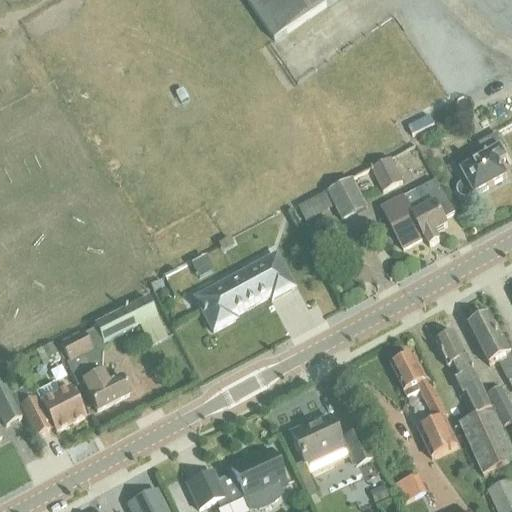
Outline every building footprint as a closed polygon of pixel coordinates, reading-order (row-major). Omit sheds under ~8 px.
[(245,0),(275,43),(337,0),(245,0)] [(457,191),(457,192),(457,193),(458,194),(458,196),(459,197),(460,197),(461,198),(462,199),(463,199),(464,200),(465,200),(467,199),(468,199),(469,199),(472,197),(474,196),(475,197),(478,195),(478,196),(479,196),(484,193),(488,191),(488,190),(498,185),(506,180),(499,165),(503,163),(506,161),(503,155),(501,151),(503,150),(505,149),(501,142),(498,136),(490,140),(479,146),(483,153),(486,158),(482,161),(477,163),(478,165),(469,170),(462,174),(464,178),(466,182),(462,184),(460,185),(459,186),(458,187),(458,189),(457,190),(457,191)] [(383,194),(402,184),(391,161),(371,171),(383,194)] [(343,222),(367,210),(352,182),(328,194),(335,208),(343,222)] [(437,236),(449,230),(444,221),(455,216),(438,183),(383,211),(405,252),(427,241),(431,249),(441,244),(437,236)] [(271,303),(294,291),(275,257),(194,301),(213,335),(235,322),(233,319),(269,299),(271,303)] [(124,312),(122,313),(93,328),(95,332),(84,338),(81,333),(57,345),(68,365),(66,366),(77,389),(82,386),(97,414),(129,398),(120,380),(106,387),(100,374),(102,346),(137,328),(149,352),(168,342),(147,301),(126,311),(125,310),(123,311),(124,312)] [(511,389),(511,357),(511,356),(505,342),(502,344),(488,317),(469,328),(490,369),(499,364),(511,389)] [(484,479),(511,465),(511,453),(492,411),(491,411),(474,376),(475,375),(468,360),(466,361),(455,336),(436,345),(449,371),(455,368),(460,380),(456,382),(464,399),(467,397),(477,418),(460,426),(484,479)] [(51,351),(41,356),(47,369),(58,363),(51,351)] [(432,461),(457,449),(443,421),(447,419),(428,382),(425,384),(412,358),(391,369),(407,401),(420,395),(435,424),(419,432),(432,461)] [(0,384),(0,418),(5,429),(21,421),(1,383),(0,384)] [(54,384),(35,394),(41,405),(56,435),(84,421),(68,391),(60,395),(54,384)] [(506,429),(511,425),(511,410),(501,390),(489,396),(506,429)] [(23,391),(12,397),(19,410),(34,439),(50,431),(34,401),(30,404),(23,391)] [(306,428),(290,435),(303,464),(294,468),(308,499),(318,494),(309,476),(347,459),(342,448),(329,419),(307,429),(306,428)] [(356,469),(370,462),(358,435),(343,441),(356,469)] [(212,474),(186,486),(198,511),(201,511),(217,505),(219,510),(243,499),(248,511),(268,511),(271,511),(274,509),(277,507),(279,505),(281,502),(277,492),(287,487),(271,452),(230,471),(232,477),(216,484),(212,474)] [(418,476),(394,488),(403,507),(427,496),(418,476)] [(511,511),(511,485),(510,481),(488,492),(497,511),(511,511)] [(385,488),(371,494),(376,506),(390,500),(385,488)] [(130,511),(165,511),(156,493),(128,507),(130,511)]
